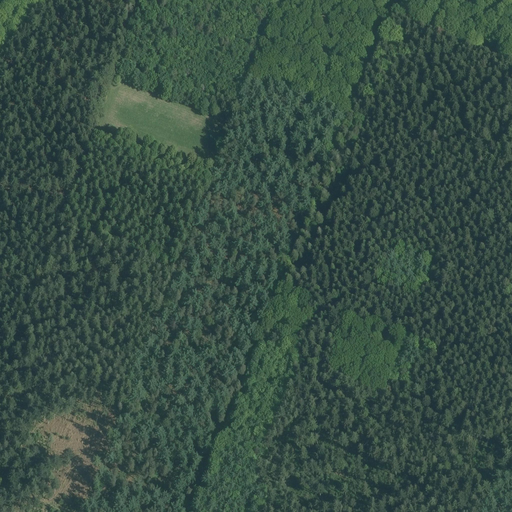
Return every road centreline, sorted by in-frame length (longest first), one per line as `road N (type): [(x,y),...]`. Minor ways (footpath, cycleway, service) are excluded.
road 1 (track): [(185,511),(389,10)]
road 2 (track): [(511,62),(389,10)]
